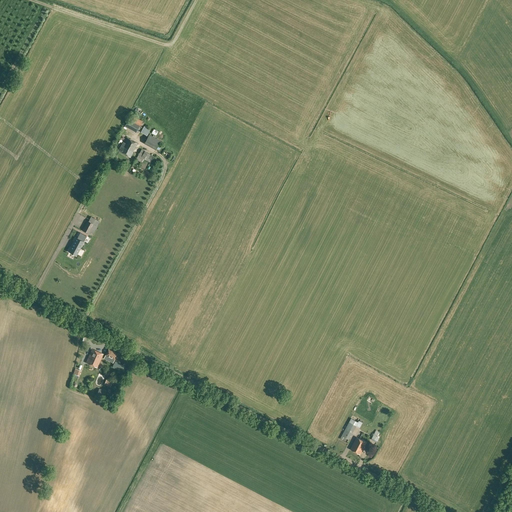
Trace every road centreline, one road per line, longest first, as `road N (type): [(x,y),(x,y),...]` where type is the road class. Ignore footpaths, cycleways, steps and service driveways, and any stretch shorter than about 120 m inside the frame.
road 1 (unclassified): [(441,511),(0,279)]
road 2 (unknown): [(82,324),(164,172),(162,158),(139,145)]
